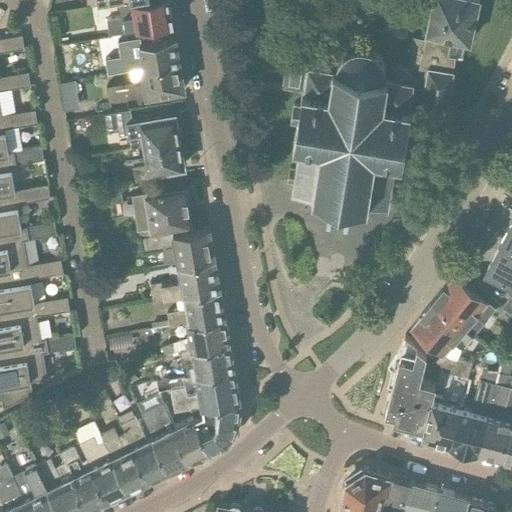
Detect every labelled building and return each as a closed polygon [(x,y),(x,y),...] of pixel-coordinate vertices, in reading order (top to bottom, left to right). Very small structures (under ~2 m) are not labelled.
[(99,19),(102,35),(173,23),(169,0),(138,0),(120,3),(122,15),(99,19)] [(381,55),(379,53),(378,52),(376,50),(374,49),(372,48),(370,47),(368,46),(363,45),(361,45),(358,45),(354,46),(351,47),(349,48),(347,49),(345,51),(343,52),(342,54),(340,56),(339,58),(338,60),(337,63),(337,65),(333,64),(334,61),(333,60),(332,58),(331,57),(330,55),(329,54),(328,54),(326,53),(324,53),(323,52),(321,52),(319,53),(317,54),(316,55),(314,56),(313,58),(312,59),(312,60),(311,61),(311,62),(308,62),(308,63),(287,59),(283,85),(282,86),(283,86),(302,89),(300,105),(294,104),(291,122),(297,123),(294,141),(300,142),(296,169),(290,168),(288,181),(287,182),(293,183),(292,192),(330,198),(328,210),(349,213),(351,201),(389,207),(390,199),(396,199),(396,198),(398,185),(392,184),(397,158),(403,159),(406,141),(411,142),(414,123),(408,122),(409,116),(411,106),(447,112),(454,69),(453,69),(455,57),(462,59),(466,39),(470,40),(479,0),(433,0),(426,30),(428,31),(426,39),(412,37),(409,53),(422,55),(419,75),(414,75),(414,79),(412,78),(412,76),(412,75),(411,74),(411,73),(410,71),(409,69),(407,67),(406,67),(405,66),(403,65),(401,65),(399,65),(398,65),(396,66),(394,66),(393,67),(391,69),(390,70),(389,72),(389,73),(385,72),(385,70),(385,68),(385,65),(385,63),(384,61),(383,59),(382,57),(381,55)] [(0,51),(25,47),(22,33),(0,37),(0,51)] [(106,57),(108,73),(131,69),(142,66),(180,60),(176,35),(139,42),(141,51),(106,57)] [(107,84),(110,100),(185,87),(180,60),(142,66),(131,69),(133,79),(107,84)] [(0,114),(2,114),(0,102),(0,89),(31,84),(29,71),(0,75),(0,114)] [(74,78),(60,79),(63,107),(77,106),(74,78)] [(0,152),(9,151),(4,127),(38,122),(35,108),(2,114),(0,114),(0,152)] [(159,142),(180,138),(175,112),(130,120),(130,117),(127,118),(129,133),(128,133),(130,147),(144,145),(159,142)] [(180,138),(159,142),(144,145),(146,157),(124,161),(127,175),(184,165),(180,138)] [(16,164),(14,150),(9,151),(0,152),(0,191),(15,189),(11,165),(16,164)] [(80,181),(91,180),(89,169),(78,170),(80,181)] [(0,230),(21,226),(17,202),(51,197),(48,184),(48,183),(15,189),(0,191),(0,230)] [(98,205),(124,201),(121,186),(96,191),(98,205)] [(132,193),(138,229),(140,229),(141,236),(157,234),(155,226),(190,220),(184,186),(145,192),(144,191),(132,193)] [(511,222),(500,245),(511,252),(511,222)] [(30,239),(27,225),(21,226),(0,230),(0,268),(28,264),(24,240),(30,239)] [(181,263),(215,257),(209,225),(157,234),(141,237),(144,250),(164,247),(164,245),(174,243),(178,263),(181,263)] [(511,286),(511,252),(500,245),(485,272),(511,286)] [(215,257),(181,263),(178,263),(180,277),(151,282),(154,298),(176,294),(176,293),(220,286),(215,257)] [(0,307),(34,301),(30,278),(64,272),(61,258),(28,264),(0,268),(0,307)] [(478,313),(487,302),(454,275),(445,287),(444,286),(432,301),(473,335),(486,320),(478,313)] [(187,321),(225,314),(220,286),(176,293),(176,294),(179,308),(167,310),(169,318),(169,324),(173,323),(187,321)] [(511,294),(502,306),(511,314),(511,294)] [(0,345),(41,339),(37,315),(70,309),(70,308),(68,296),(68,295),(34,301),(0,307),(0,345)] [(455,341),(463,347),(473,335),(432,301),(421,314),(422,314),(412,326),(443,352),(436,360),(441,364),(440,369),(460,374),(469,377),(473,361),(449,355),(446,352),(455,341)] [(186,334),(186,337),(188,348),(190,348),(230,341),(225,314),(187,321),(189,334),(186,334)] [(385,411),(395,413),(393,419),(425,427),(432,398),(436,382),(420,378),(427,352),(421,347),(405,334),(385,411)] [(0,387),(3,407),(33,393),(31,381),(48,378),(43,352),(49,351),(46,338),(41,339),(0,345),(0,387)] [(174,351),(173,341),(162,344),(165,352),(174,351)] [(197,374),(234,368),(230,341),(190,348),(188,348),(181,350),(183,362),(189,361),(192,375),(197,374)] [(502,352),(478,449),(504,455),(511,424),(511,373),(510,373),(511,365),(511,347),(504,345),(502,352)] [(478,449),(502,352),(495,350),(489,374),(482,372),(481,377),(480,377),(473,402),(475,405),(477,406),(476,409),(458,405),(449,441),(450,441),(450,442),(478,449)] [(118,379),(112,365),(102,370),(108,383),(118,379)] [(192,407),(240,399),(234,368),(197,374),(199,391),(186,393),(185,386),(171,388),(175,410),(192,407)] [(130,383),(136,376),(130,370),(123,376),(130,383)] [(94,386),(89,375),(79,380),(84,390),(94,386)] [(62,398),(77,391),(74,382),(58,389),(62,398)] [(432,398),(425,427),(423,434),(449,441),(458,405),(432,398)] [(194,416),(210,449),(226,440),(234,430),(235,430),(236,429),(238,423),(238,422),(237,421),(240,408),(240,399),(192,407),(195,413),(193,414),(194,416)] [(153,435),(169,468),(190,458),(173,424),(174,424),(164,401),(141,411),(152,435),(153,435)] [(194,416),(193,414),(174,424),(173,424),(190,458),(210,449),(194,416)] [(153,435),(152,435),(147,437),(136,415),(121,422),(125,430),(149,478),(169,468),(153,435)] [(0,436),(9,432),(3,422),(0,423),(0,436)] [(129,488),(149,478),(125,430),(118,433),(114,425),(101,431),(105,440),(129,488)] [(108,498),(129,488),(105,440),(100,443),(95,434),(80,441),(88,458),(89,457),(108,498)] [(66,461),(88,507),(108,498),(89,457),(88,458),(82,461),(74,444),(60,451),(65,461),(66,461)] [(66,461),(65,461),(56,466),(51,456),(37,463),(60,511),(78,511),(88,507),(66,461)] [(31,511),(24,496),(13,474),(7,462),(0,465),(0,474),(2,479),(0,479),(0,497),(7,511),(31,511)] [(28,495),(25,496),(24,496),(31,511),(60,511),(37,463),(25,469),(31,479),(23,483),(28,495)] [(395,511),(397,510),(396,509),(411,480),(366,467),(346,480),(339,511),(395,511)] [(404,511),(433,511),(439,488),(411,480),(396,509),(397,510),(404,511)] [(466,511),(472,496),(439,488),(433,511),(466,511)] [(493,511),(496,503),(472,496),(466,511),(493,511)] [(217,511),(240,511),(241,506),(219,502),(217,511)]
